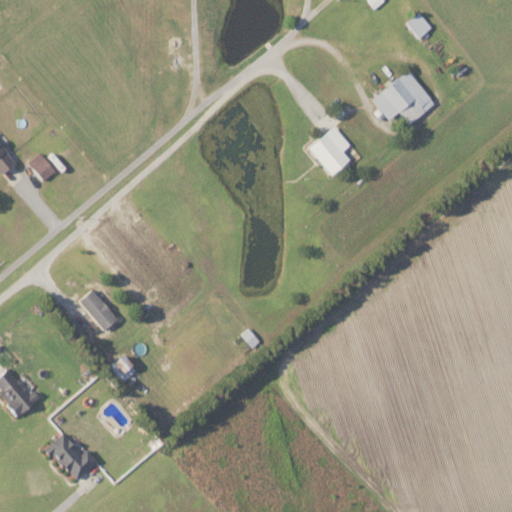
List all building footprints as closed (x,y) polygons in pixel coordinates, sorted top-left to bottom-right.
[(403,22),(417,12),(429,27),(415,38),(403,22)] [(370,100),(387,120),(395,113),(406,125),(423,110),(412,98),(421,90),(404,70),(370,100)] [(331,126),(307,148),(330,174),(347,159),(340,151),(348,145),(331,126)] [(0,171),(14,159),(0,143),(0,171)] [(42,179),(54,169),(39,151),(26,161),(42,179)] [(116,317),(91,287),(77,299),(102,328),(116,317)] [(135,370),(122,353),(107,364),(121,381),(135,370)] [(0,394),(18,414),(35,397),(6,366),(0,371),(0,394)] [(80,452),(60,431),(43,447),(74,479),(95,459),(85,448),(80,452)]
